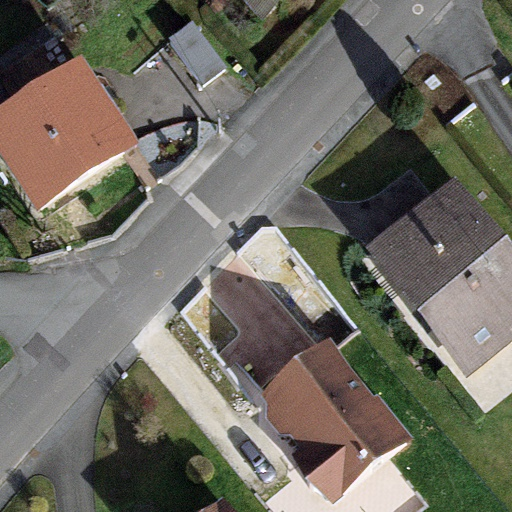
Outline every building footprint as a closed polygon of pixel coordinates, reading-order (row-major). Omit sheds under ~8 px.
[(246,0),(261,14),(274,0),(246,0)] [(169,43),(201,86),(224,69),(191,26),(169,43)] [(77,83),(0,133),(0,149),(38,208),(123,153),(77,83)] [(442,328),(471,364),(511,331),(511,275),(452,201),(378,260),(436,333),(442,328)] [(371,410),(327,355),(266,405),(270,410),(270,421),(281,434),(290,435),(306,454),(296,462),(308,487),(330,504),(405,443),(375,407),(371,410)]
